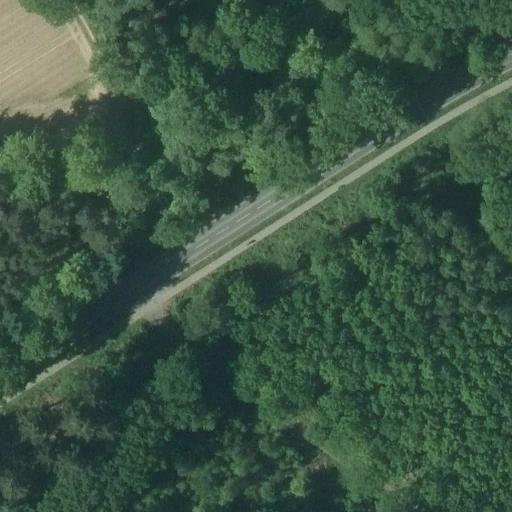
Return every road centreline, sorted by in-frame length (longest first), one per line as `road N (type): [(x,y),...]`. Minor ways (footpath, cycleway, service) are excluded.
road 1 (primary): [(0,377),(373,135),(511,55)]
road 2 (track): [(132,289),(209,364),(412,511)]
road 3 (track): [(124,155),(0,195)]
